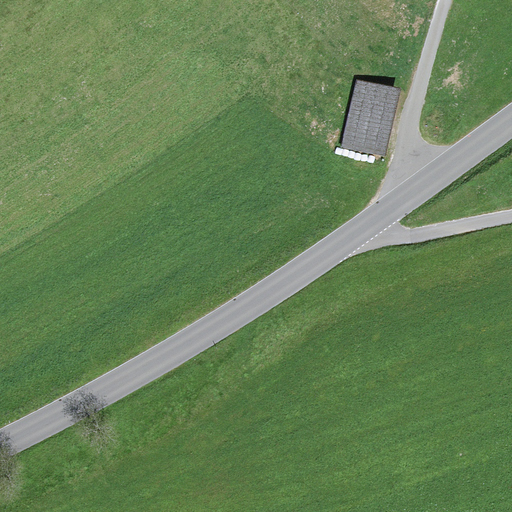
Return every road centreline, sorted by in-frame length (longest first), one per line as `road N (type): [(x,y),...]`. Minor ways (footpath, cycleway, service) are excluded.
road 1 (tertiary): [(511,117),(231,317),(0,442)]
road 2 (track): [(511,218),(312,260)]
road 3 (track): [(440,0),(403,154),(423,182)]
